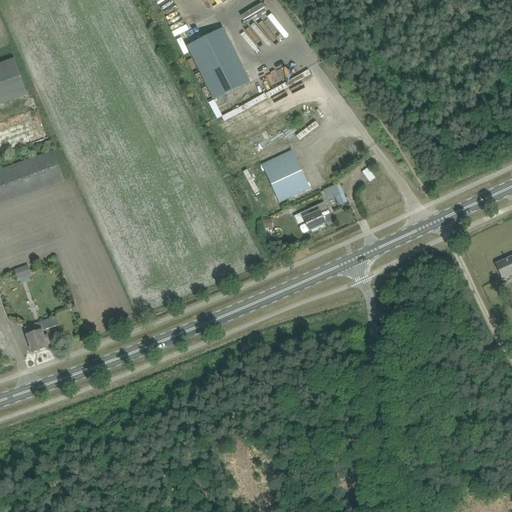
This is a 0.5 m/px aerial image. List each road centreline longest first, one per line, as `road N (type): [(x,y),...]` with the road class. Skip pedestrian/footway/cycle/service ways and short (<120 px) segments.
road 1 (primary): [(0,400),(354,260)]
road 2 (unclassified): [(377,511),(372,307),(364,279)]
road 3 (primary): [(354,260),(511,187)]
road 4 (track): [(511,351),(440,220)]
